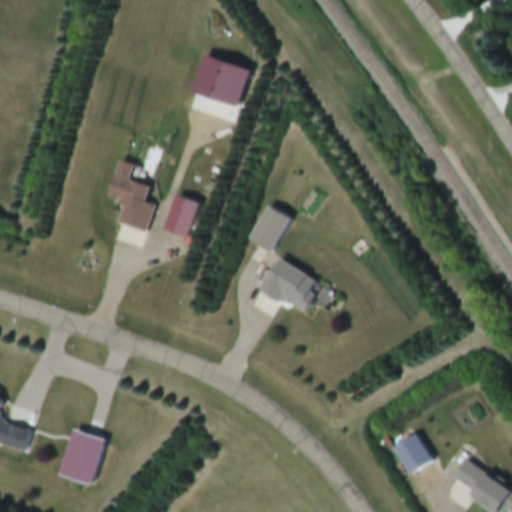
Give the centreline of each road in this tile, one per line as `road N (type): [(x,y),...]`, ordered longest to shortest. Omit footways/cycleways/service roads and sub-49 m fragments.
road 1 (residential): [(0,298),(206,371),(308,443),(363,511)]
road 2 (residential): [(511,137),(416,0)]
